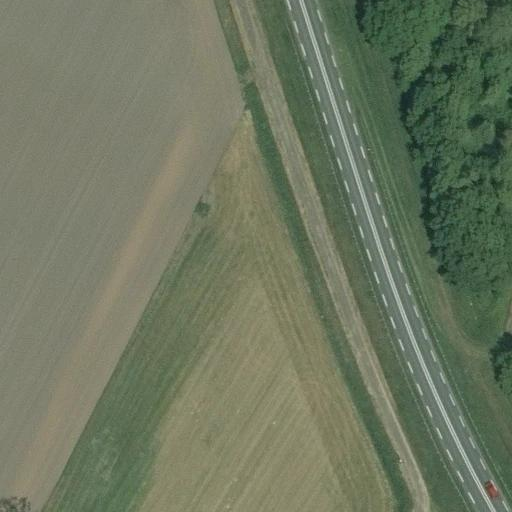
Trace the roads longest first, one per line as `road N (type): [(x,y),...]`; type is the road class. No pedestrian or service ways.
road 1 (primary): [(487,511),(446,435),(296,0)]
road 2 (unclassified): [(421,511),(418,483),(239,0)]
